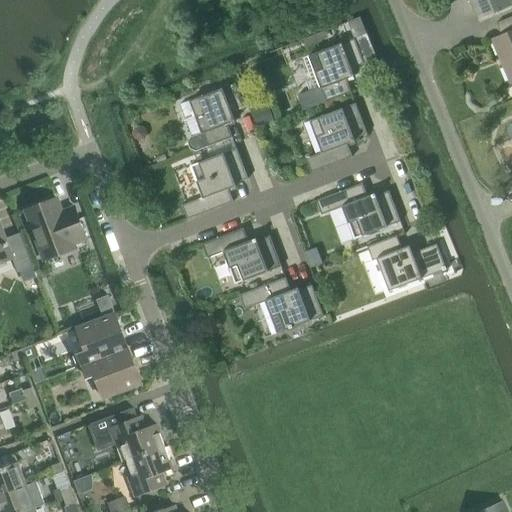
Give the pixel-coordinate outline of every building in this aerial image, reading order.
[(511,0),(469,0),(479,20),(511,5),(511,0)] [(511,16),(497,23),(502,35),(493,39),(511,83),(511,16)] [(314,88),(297,95),(303,110),(325,101),(351,92),(346,78),(353,76),(350,68),(364,63),(354,38),(308,55),(303,57),(314,88)] [(190,137),(188,142),(190,148),(195,150),(232,137),(227,124),(234,121),(231,113),(245,108),(235,83),(189,100),(201,133),(190,137)] [(352,156),(347,143),(354,140),(353,138),(366,133),(355,103),(309,120),(321,152),(305,158),(311,172),(352,156)] [(268,109),(251,115),(256,127),(258,127),(273,121),(268,109)] [(134,138),(139,141),(145,139),(147,134),(145,128),(140,125),(134,127),(132,133),(134,138)] [(187,219),(207,211),(233,201),(228,188),(235,185),(234,183),(247,178),(236,148),(190,165),(202,197),(181,204),(187,219)] [(316,200),(321,214),(341,207),(353,238),(400,221),(388,190),(375,195),(374,193),(367,196),(362,182),(316,200)] [(75,205),(62,210),(58,199),(26,211),(45,261),(77,249),(75,244),(88,239),(79,217),(75,205)] [(0,263),(14,259),(19,273),(34,267),(21,233),(7,239),(0,221),(0,263)] [(269,235),(256,240),(255,238),(248,241),(243,228),(201,243),(207,257),(222,251),(234,283),(281,266),(269,235)] [(436,243),(412,252),(409,245),(401,248),(396,235),(366,246),(372,260),(376,259),(388,290),(445,269),(436,243)] [(264,301),(276,333),(322,315),(311,284),(298,289),(297,287),(290,290),(285,277),(259,287),(251,290),(238,294),(244,308),(264,301)] [(257,281),(249,284),(251,290),(259,287),(257,281)] [(116,315),(109,295),(97,300),(105,319),(116,315)] [(238,296),(231,299),(233,304),(240,301),(238,296)] [(87,351),(79,354),(84,366),(129,348),(116,315),(105,319),(78,329),(87,351)] [(104,399),(142,384),(129,348),(84,366),(89,379),(96,377),(104,399)] [(22,350),(13,353),(16,362),(25,359),(22,350)] [(44,368),(32,372),(36,385),(49,380),(44,368)] [(36,396),(33,387),(24,391),(27,400),(36,396)] [(40,405),(36,396),(27,400),(31,409),(40,405)] [(0,437),(9,434),(0,410),(0,437)] [(123,446),(128,461),(166,447),(158,424),(147,428),(142,416),(111,428),(118,448),(123,446)] [(166,447),(128,461),(134,475),(130,477),(137,497),(168,486),(164,473),(175,469),(166,447)] [(53,465),(57,474),(64,471),(61,462),(53,465)] [(0,496),(28,486),(20,463),(0,469),(0,496)] [(0,511),(27,511),(37,509),(28,486),(0,496),(0,509),(1,511),(0,511)] [(70,486),(61,489),(64,499),(74,495),(70,486)] [(74,495),(64,499),(68,507),(77,503),(74,495)] [(126,511),(132,510),(127,497),(109,504),(112,511),(126,511)] [(509,511),(505,503),(494,507),(491,505),(480,510),(480,511),(509,511)]
